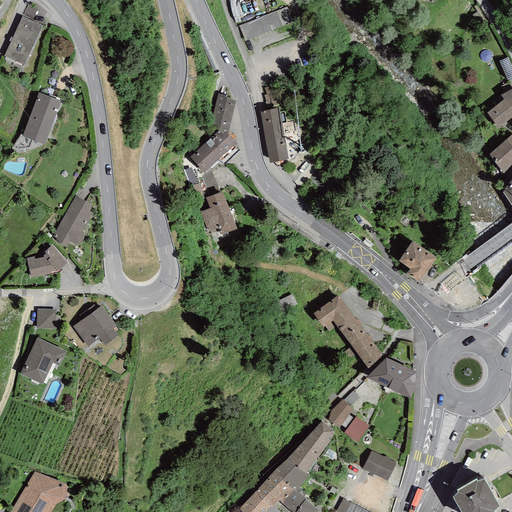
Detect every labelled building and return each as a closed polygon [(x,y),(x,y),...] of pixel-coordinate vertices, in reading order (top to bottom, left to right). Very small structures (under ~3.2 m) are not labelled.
[(23,15),(33,19),(37,10),(28,5),(23,15)] [(293,22),(287,7),(239,26),(245,41),(293,22)] [(24,65),(42,26),(22,16),(12,38),(10,42),(4,56),(6,57),(14,61),(24,65)] [(511,64),(511,62),(502,65),(509,82),(511,81),(511,64)] [(267,107),(280,104),(276,85),(265,88),(266,94),(264,95),(267,107)] [(511,88),(501,95),(503,100),(487,113),(498,127),(511,116),(511,88)] [(44,145),(61,101),(39,93),(22,136),(44,145)] [(227,134),(236,101),(218,94),(210,126),(218,131),(222,134),(225,131),(227,134)] [(279,108),(260,111),(269,163),(289,159),(279,108)] [(190,157),(204,172),(236,143),(227,134),(225,131),(222,134),(218,131),(190,157)] [(511,134),(489,154),(505,175),(511,168),(511,134)] [(198,184),(191,167),(185,170),(190,185),(191,185),(198,184)] [(220,192),(211,171),(201,178),(209,196),(220,192)] [(511,179),(504,189),(505,190),(502,192),(511,206),(511,179)] [(195,201),(204,199),(200,183),(198,184),(191,185),(195,201)] [(220,235),(237,229),(221,192),(220,192),(209,196),(205,198),(210,208),(200,211),(206,228),(208,228),(209,231),(218,229),(220,235)] [(83,231),(93,213),(89,211),(92,206),(76,195),(53,236),(65,247),(69,241),(71,242),(74,244),(76,244),(78,244),(81,243),(82,241),(84,239),(85,237),(84,235),(83,233),(83,231)] [(436,258),(412,241),(398,261),(410,269),(406,274),(418,282),(436,258)] [(26,259),(31,278),(49,274),(49,275),(59,273),(62,270),(61,269),(67,262),(51,245),(39,256),(26,259)] [(338,295),(313,313),(323,327),(324,326),(328,332),(336,326),(351,346),(357,354),(368,369),(383,355),(372,340),(373,339),(369,334),(368,335),(360,325),(362,324),(358,319),(357,320),(338,295)] [(97,308),(94,305),(79,316),(82,319),(97,308)] [(82,319),(72,326),(88,346),(99,338),(105,345),(118,336),(115,332),(117,330),(115,327),(116,326),(101,306),(97,308),(82,319)] [(37,309),(36,328),(56,329),(56,310),(37,309)] [(37,338),(19,374),(42,384),(52,363),(59,366),(66,351),(37,338)] [(349,359),(357,354),(351,346),(344,351),(349,359)] [(386,357),(366,378),(411,399),(414,386),(415,372),(386,357)] [(325,398),(332,405),(339,398),(332,391),(325,398)] [(353,391),(343,400),(349,407),(359,398),(353,391)] [(331,411),(328,420),(339,427),(341,425),(349,415),(353,410),(349,407),(343,400),(343,399),(331,411)] [(354,419),(349,415),(341,425),(347,429),(354,419)] [(347,429),(344,433),(357,442),(369,426),(356,416),(354,419),(347,429)] [(322,421),(287,458),(306,473),(330,441),(328,439),(334,431),(322,421)] [(396,463),(371,451),(363,468),(387,480),(396,463)] [(287,458),(273,472),(294,490),(299,494),(302,490),(299,487),(309,476),(306,473),(287,458)] [(51,511),(56,505),(66,499),(66,484),(34,472),(9,511),(51,511)] [(273,472),(238,509),(240,511),(265,511),(271,506),(273,507),(273,506),(279,501),(283,504),(294,490),(273,472)] [(453,497),(460,511),(492,492),(484,479),(478,481),(476,479),(457,490),(458,492),(453,497)] [(299,494),(294,490),(283,504),(292,511),(316,511),(318,510),(305,499),(306,498),(299,494)] [(499,506),(492,492),(460,511),(494,511),(499,506)] [(350,503),(343,499),(336,511),(337,511),(368,511),(350,502),(350,503)]
